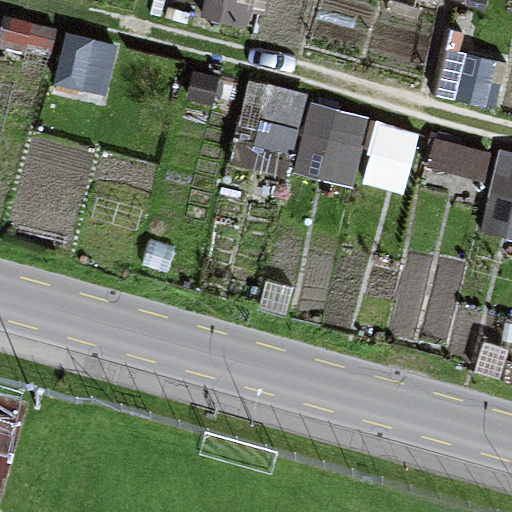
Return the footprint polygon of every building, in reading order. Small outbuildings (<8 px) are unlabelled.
[(204,0),(201,15),(245,25),(249,11),(264,15),(267,0),(204,0)] [(51,50),(57,27),(3,13),(0,24),(0,46),(25,53),(28,44),(51,50)] [(445,26),(432,92),(487,103),(496,56),(459,49),(463,29),(445,26)] [(194,68),(187,99),(213,104),(214,102),(233,105),(238,80),(219,77),(220,74),(194,68)] [(228,160),(286,175),(309,91),(250,76),(228,160)] [(292,171),(353,186),(371,115),(310,100),(292,171)] [(362,183),(402,194),(419,131),(379,120),(362,183)] [(421,163),(486,179),(493,150),(428,134),(421,163)] [(511,149),(500,146),(478,229),(511,237),(511,149)] [(357,220),(367,228),(375,219),(365,211),(357,220)]
